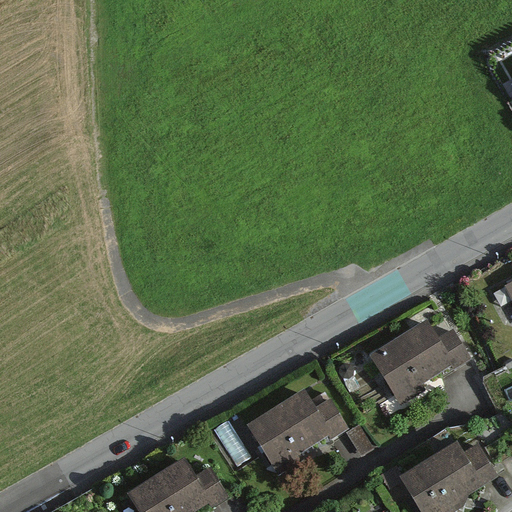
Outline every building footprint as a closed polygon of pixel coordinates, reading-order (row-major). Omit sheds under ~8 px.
[(433,383),(429,377),(447,366),(451,371),(466,362),(449,332),(435,341),(426,326),(375,356),(402,401),(433,383)] [(309,457),(304,448),(330,432),(332,435),(348,425),(330,396),(317,404),(307,389),(250,424),(281,474),(309,457)] [(231,421),(218,428),(238,466),(251,459),(231,421)] [(359,421),(347,429),(363,453),(375,445),(359,421)] [(426,511),(445,511),(467,499),(462,492),(500,470),(479,435),(465,444),(458,434),(402,467),(400,463),(385,471),(391,482),(404,474),(426,511)] [(212,464),(197,473),(187,456),(130,490),(142,511),(192,511),(211,501),(213,505),(230,495),(212,464)]
